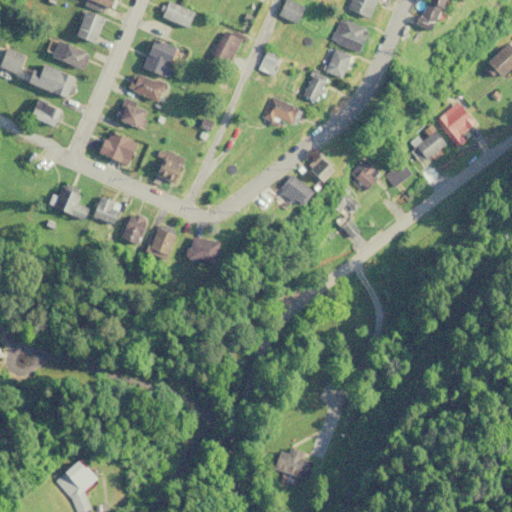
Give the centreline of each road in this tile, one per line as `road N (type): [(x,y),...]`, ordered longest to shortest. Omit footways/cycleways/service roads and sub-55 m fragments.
road 1 (residential): [(407,0),(362,106),(208,225),(71,167),(0,119)]
road 2 (residential): [(243,511),(265,339),(312,285),(511,125)]
road 3 (residential): [(277,0),(184,219)]
road 4 (residential): [(71,167),(143,0)]
